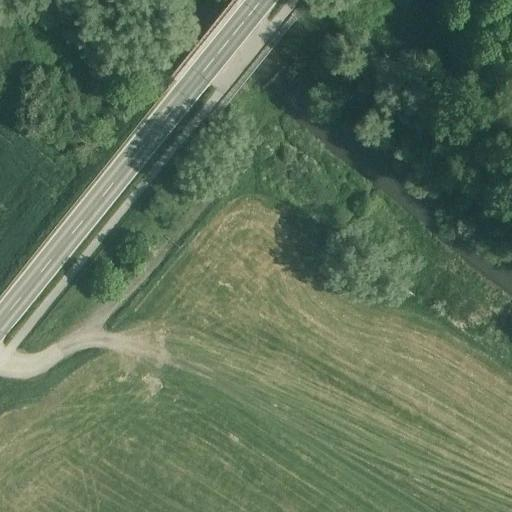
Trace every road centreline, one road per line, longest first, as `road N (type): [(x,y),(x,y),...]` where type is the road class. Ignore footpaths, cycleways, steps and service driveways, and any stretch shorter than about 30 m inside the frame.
road 1 (secondary): [(265,0),(0,330)]
road 2 (track): [(0,355),(24,368),(87,338),(229,176),(291,226)]
